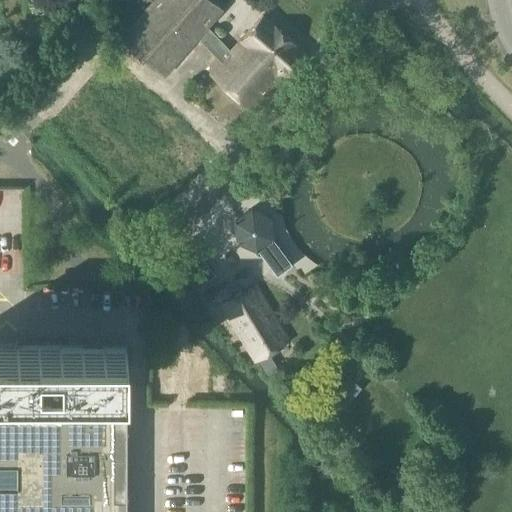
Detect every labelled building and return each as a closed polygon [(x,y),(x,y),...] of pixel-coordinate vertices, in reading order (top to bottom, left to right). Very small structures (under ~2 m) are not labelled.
[(153,0),(120,38),(162,75),(197,36),(209,49),(218,39),(206,26),(221,9),(220,8),(210,0),(153,0)] [(218,39),(209,49),(220,61),(209,74),(253,112),(305,53),(262,15),(230,51),(218,39)] [(108,54),(48,124),(147,209),(161,192),(172,202),(218,149),(108,54)] [(270,239),(269,238),(268,232),(264,226),(261,223),(258,222),(252,221),(245,223),(240,227),(237,232),(236,238),(237,244),(240,249),(243,252),(247,254),(252,255),(259,254),(262,252),(265,249),(268,244),(270,239)] [(265,253),(280,275),(297,263),(282,241),(265,253)] [(174,261),(198,288),(213,275),(189,248),(174,261)] [(222,305),(255,360),(287,340),(254,285),(222,305)] [(203,295),(208,301),(214,295),(209,290),(203,295)] [(0,511),(125,511),(126,406),(126,346),(16,346),(16,340),(15,340),(15,346),(5,346),(0,346),(0,511)]
